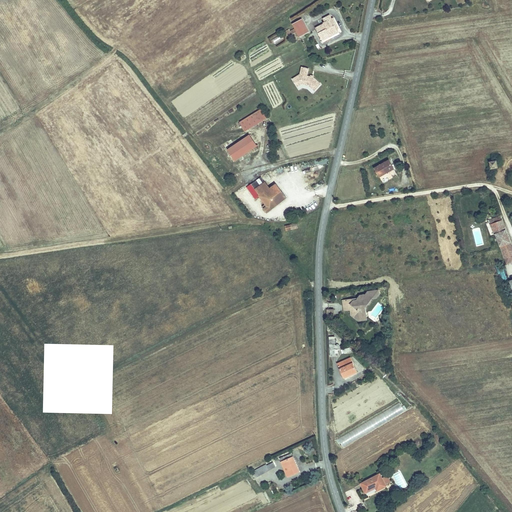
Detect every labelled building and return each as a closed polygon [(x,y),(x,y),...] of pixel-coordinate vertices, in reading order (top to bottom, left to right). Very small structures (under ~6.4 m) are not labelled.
[(317,29),(322,38),(339,28),(332,15),(324,19),(326,24),(317,29)] [(293,23),(300,36),(308,31),(301,18),(293,23)] [(341,32),(339,28),(322,38),(324,42),(341,32)] [(308,71),(301,69),(299,77),(292,82),(296,89),(300,86),(308,88),(313,93),(319,87),(312,80),(306,79),(308,71)] [(267,117),(262,108),(240,121),(246,130),(267,117)] [(229,149),(236,160),(257,146),(250,135),(229,149)] [(381,177),(395,169),(390,161),(376,168),(381,177)] [(492,170),(499,169),(498,161),(491,162),(492,170)] [(270,189),(262,177),(250,185),(268,211),(287,197),(278,184),(270,189)] [(497,224),(491,226),(508,266),(511,263),(511,246),(501,218),(496,220),(497,224)] [(352,317),(356,320),(364,320),(363,313),(366,313),(365,308),(372,299),(376,299),(379,295),(375,292),(368,293),(366,297),(361,297),(358,301),(358,302),(354,303),(352,301),(344,303),(345,312),(351,311),(352,317)] [(364,320),(356,320),(359,322),(367,321),(366,313),(363,313),(364,320)] [(335,339),(329,339),(330,356),(338,356),(338,349),(335,349),(335,339)] [(350,357),(338,364),(345,376),(357,370),(350,357)] [(337,437),(342,447),(389,421),(387,421),(406,411),(406,409),(402,401),(397,401),(396,398),(392,400),(390,400),(390,393),(389,392),(389,415),(386,410),(337,437)] [(284,462),(280,463),(286,476),(293,472),(294,474),(298,472),(289,454),(282,458),(284,462)] [(251,473),(254,479),(274,469),(271,464),(266,467),(266,466),(251,473)] [(393,474),(398,489),(406,486),(401,471),(393,474)] [(378,474),(361,485),(366,494),(375,488),(378,492),(386,487),(378,474)]
